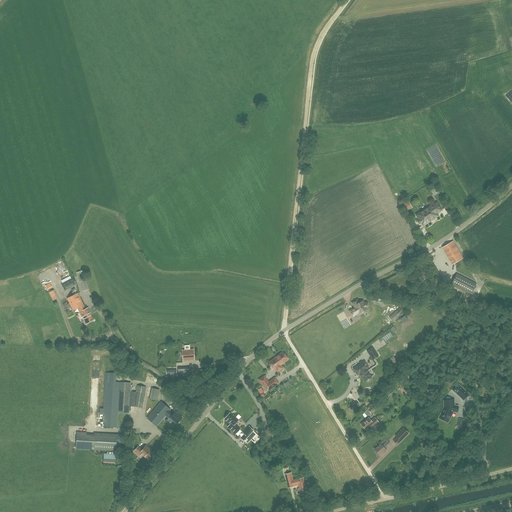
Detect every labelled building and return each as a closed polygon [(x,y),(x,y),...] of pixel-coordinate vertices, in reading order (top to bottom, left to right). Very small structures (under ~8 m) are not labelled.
[(405,204),(408,211),(413,208),(410,201),(405,204)] [(429,210),(428,208),(419,214),(418,217),(419,219),(419,220),(418,221),(418,222),(419,223),(420,224),(421,224),(422,224),(423,225),(426,222),(427,223),(431,220),(430,219),(433,217),(434,217),(437,215),(436,214),(441,210),(437,204),(431,207),(432,208),(429,210)] [(454,263),(462,258),(452,241),(444,246),(454,263)] [(428,258),(424,260),(428,267),(433,265),(428,258)] [(434,266),(428,270),(437,284),(443,280),(434,266)] [(451,285),(470,295),(476,284),(456,274),(451,285)] [(82,281),(80,282),(83,291),(89,290),(86,280),(85,275),(81,276),(82,281)] [(73,278),(61,284),(65,292),(77,285),(73,278)] [(50,293),(54,301),(59,299),(55,290),(50,293)] [(77,307),(79,312),(85,309),(77,293),(67,299),(73,310),(77,307)] [(367,307),(368,306),(368,305),(368,304),(367,304),(366,303),(365,303),(364,303),(363,301),(359,304),(357,300),(352,303),(355,308),(350,311),(353,316),(358,313),(359,315),(368,309),(367,307)] [(393,322),(410,306),(406,302),(389,317),(393,322)] [(85,309),(79,312),(82,317),(83,317),(86,324),(93,320),(90,313),(88,308),(85,309)] [(379,357),(373,348),(367,352),(373,360),(379,357)] [(194,360),(193,349),(182,350),(183,361),(194,360)] [(282,368),(280,365),(288,360),(283,352),(274,358),(274,359),(269,362),(274,370),(275,369),(278,372),(282,368)] [(364,382),(366,381),(367,381),(367,382),(368,382),(369,381),(370,380),(370,379),(369,379),(371,377),(365,368),(368,366),(365,362),(354,369),(357,375),(359,374),(364,382)] [(258,380),(259,381),(267,392),(279,383),(275,377),(269,382),(264,376),(258,380)] [(131,383),(120,383),(106,382),(104,427),(117,428),(118,413),(129,413),(129,411),(130,411),(130,406),(142,408),(146,387),(137,386),(136,393),(130,393),(131,383)] [(453,390),(464,400),(468,395),(458,385),(453,390)] [(158,401),(160,390),(151,388),(149,399),(158,401)] [(445,407),(441,414),(441,415),(442,416),(443,417),(444,416),(448,418),(450,413),(451,414),(453,411),(456,412),(457,407),(454,406),(453,400),(444,400),(445,407)] [(177,423),(182,418),(175,412),(173,414),(169,411),(170,410),(161,402),(147,418),(156,426),(165,415),(173,422),(174,421),(177,423)] [(414,425),(423,415),(420,412),(411,423),(414,425)] [(224,418),(230,424),(227,427),(235,434),(239,429),(234,424),(237,421),(229,413),(228,414),(227,414),(226,415),(226,416),(224,418)] [(374,417),(370,421),(369,418),(361,425),(365,430),(370,426),(372,428),(379,423),(374,417)] [(243,441),(243,440),(247,443),(255,434),(252,431),(253,431),(248,427),(243,433),(244,434),(240,438),(243,441)] [(395,436),(397,437),(393,441),(397,445),(409,433),(403,428),(395,436)] [(116,451),(117,435),(95,434),(95,436),(86,436),(86,433),(77,433),(76,449),(116,451)] [(390,443),(385,438),(379,443),(380,445),(375,450),(379,455),(382,453),(383,454),(386,450),(384,448),(390,443)] [(148,449),(148,448),(146,446),(142,450),(138,446),(134,451),(139,454),(140,453),(147,459),(153,453),(148,449)] [(115,464),(116,455),(104,454),(103,463),(115,464)] [(289,487),(294,485),(299,484),(302,495),(307,493),(303,478),(293,481),(291,473),(285,474),(289,487)]
